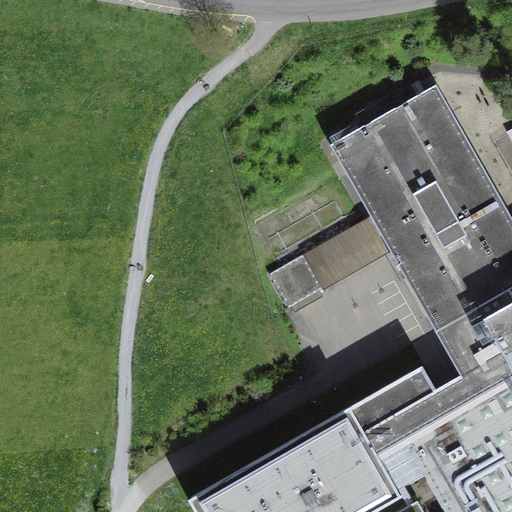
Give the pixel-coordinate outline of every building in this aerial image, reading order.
[(508,289),(511,286),(511,222),(435,87),(332,146),(431,322),(436,330),(508,289)] [(325,185),(259,223),(277,254),(343,217),(325,185)] [(303,254),(269,274),(288,307),(322,288),(303,254)] [(511,286),(508,289),(511,295),(511,302),(483,319),(508,364),(511,361),(511,286)] [(422,365),(350,406),(396,489),(424,474),(404,439),(511,377),(511,361),(508,364),(483,319),(511,302),(511,295),(508,289),(436,330),(457,366),(431,381),(422,365)] [(511,511),(511,377),(404,439),(424,474),(445,511),(511,511)] [(372,511),(400,496),(396,489),(350,406),(188,499),(195,511),(372,511)]
